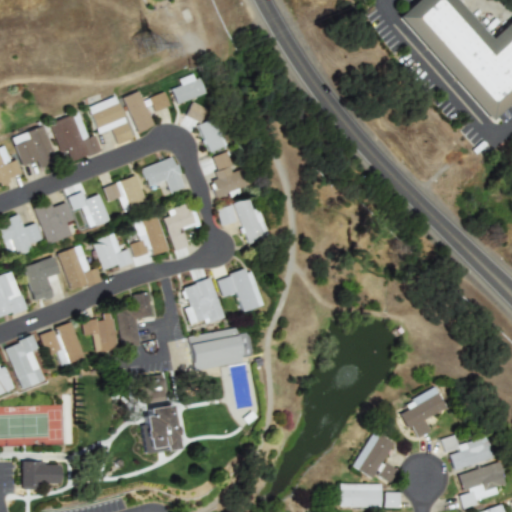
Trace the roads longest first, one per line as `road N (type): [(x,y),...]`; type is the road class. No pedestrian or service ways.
road 1 (residential): [(0,334),(119,281),(217,252),(175,140),(0,205)]
road 2 (secondary): [(511,295),(354,136),(261,0)]
